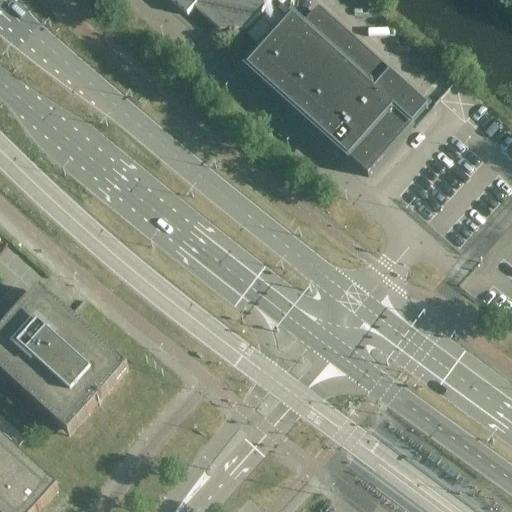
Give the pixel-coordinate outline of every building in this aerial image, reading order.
[(168,0),(187,17),(194,10),(221,33),(245,31),(272,0),(168,0)] [(390,88),(383,82),(390,75),(388,73),(388,74),(319,12),(303,29),(293,19),(247,70),(368,178),(414,127),(408,121),(417,112),(398,95),(402,92),(396,84),(390,88)] [(122,373),(46,305),(25,329),(14,327),(13,341),(14,341),(0,356),(0,370),(69,432),(90,408),(93,411),(98,405),(95,402),(122,373)] [(32,511),(49,491),(0,447),(0,511),(32,511)] [(428,454),(424,459),(471,495),(476,489),(428,454)]
